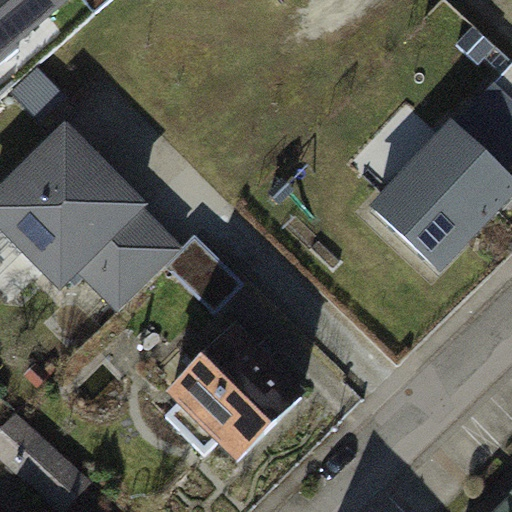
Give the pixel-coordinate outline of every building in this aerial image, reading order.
[(0,0),(0,76),(96,0),(95,0),(0,0)] [(511,96),(492,76),(360,198),(438,283),(511,215),(511,169),(511,96)] [(73,132),(0,204),(0,232),(68,301),(83,286),(121,325),(194,254),(73,132)] [(318,398),(244,327),(175,398),(248,470),(318,398)] [(0,456),(67,511),(71,511),(93,486),(13,420),(0,435),(0,456)]
